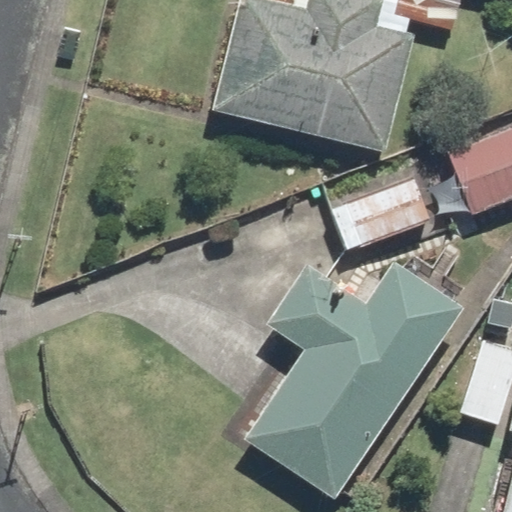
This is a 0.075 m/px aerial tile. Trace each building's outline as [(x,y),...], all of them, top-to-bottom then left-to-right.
[(263,0),(236,0),(211,111),(383,151),(410,34),(377,27),(383,0),(305,0),(303,9),(263,0)] [(396,0),(393,16),(451,29),(457,0),(396,0)] [(511,126),(449,149),(472,213),(511,199),(511,126)] [(330,209),(344,249),(429,220),(415,180),(330,209)] [(336,498),(462,308),(394,263),(366,305),(305,265),(266,324),(305,350),(246,439),(336,498)] [(498,424),(511,373),(511,352),(481,344),(461,414),(498,424)] [(511,511),(511,419),(509,431),(511,431),(511,472),(502,511),(511,511)]
